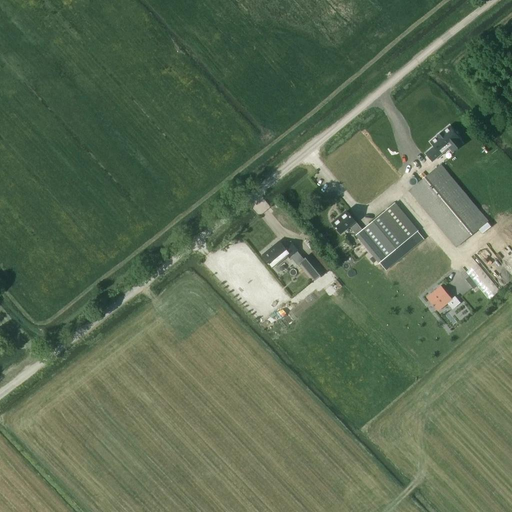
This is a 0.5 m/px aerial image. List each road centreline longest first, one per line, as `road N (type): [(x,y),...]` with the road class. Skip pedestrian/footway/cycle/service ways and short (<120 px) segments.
road 1 (unclassified): [(0,393),(494,0)]
road 2 (track): [(0,285),(31,322),(48,322),(446,0)]
